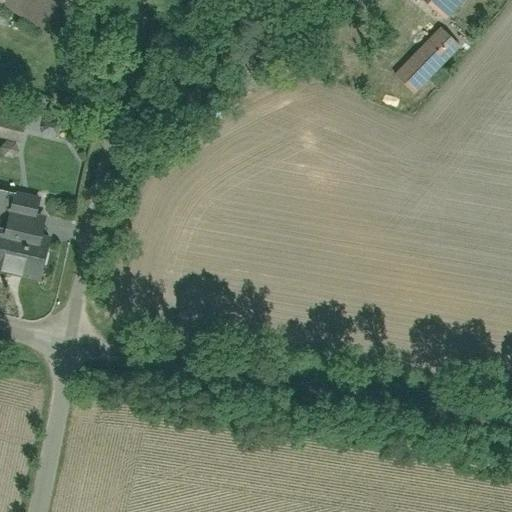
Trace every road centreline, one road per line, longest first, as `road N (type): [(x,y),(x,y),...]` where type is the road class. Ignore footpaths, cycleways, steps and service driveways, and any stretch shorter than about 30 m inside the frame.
road 1 (residential): [(511,418),(66,348)]
road 2 (residential): [(66,348),(150,0)]
road 3 (residential): [(66,348),(39,511)]
